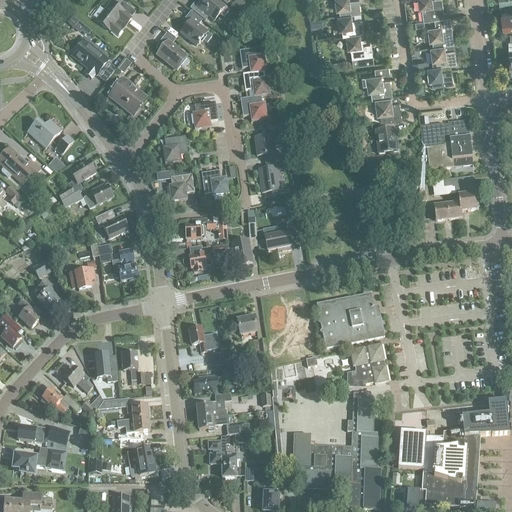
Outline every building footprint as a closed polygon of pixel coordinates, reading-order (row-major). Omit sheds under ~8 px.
[(114,0),(112,3),(97,22),(109,32),(110,31),(118,37),(122,32),(121,31),(126,25),(127,25),(132,20),(131,19),(132,18),(122,10),(126,5),(119,0),(114,0)] [(195,4),(191,10),(206,22),(209,18),(214,23),(220,16),(224,19),(229,12),(214,0),(204,0),(199,6),(198,6),(195,4)] [(352,15),(361,14),(359,0),(350,1),(349,0),(334,0),(336,11),(339,11),(340,16),(352,15)] [(413,0),(415,9),(419,9),(419,11),(422,10),(423,15),(424,22),(435,20),(445,19),(444,12),(441,0),(413,0)] [(511,12),(502,14),(504,29),(511,27),(511,12)] [(190,24),(181,36),(196,48),(203,40),(204,42),(207,44),(212,38),(198,26),(202,22),(191,13),(185,20),(190,24)] [(243,13),(241,16),(241,20),(245,23),(249,17),(243,13)] [(352,15),(340,16),(337,16),(339,31),(342,30),(343,36),(346,35),(360,33),(360,34),(364,33),(362,20),(353,21),(352,15)] [(80,23),(73,17),(67,24),(74,30),(80,23)] [(436,27),(427,28),(430,42),(432,42),(433,47),(445,45),(452,44),(454,44),(452,30),(451,18),(445,19),(435,20),(436,27)] [(317,20),(310,21),(311,30),(318,29),(317,20)] [(360,34),(346,35),(348,49),(351,49),(352,59),(353,67),(372,64),(371,61),(371,56),(372,56),(370,39),(361,40),(360,34)] [(82,46),(72,58),(85,68),(86,67),(90,70),(89,71),(85,75),(92,80),(95,76),(96,77),(97,76),(107,84),(117,70),(108,63),(108,62),(107,61),(106,61),(88,46),(91,43),(84,38),(79,44),(82,46)] [(158,46),(163,49),(157,56),(177,73),(187,60),(163,40),(158,46)] [(433,47),(430,48),(432,62),(435,62),(436,67),(451,65),(457,64),(455,50),(453,50),(452,44),(445,45),(433,47)] [(264,73),(264,74),(267,73),(264,56),(261,57),(260,49),(239,52),(242,71),(249,70),(250,75),(264,73)] [(451,65),(436,67),(427,68),(429,83),(432,82),(433,87),(454,84),(451,65)] [(366,77),(366,76),(362,77),(363,85),(367,85),(368,93),(371,93),(372,100),(393,97),(391,81),(383,82),(383,76),(390,75),(389,66),(374,68),(375,76),(366,77)] [(264,73),(250,75),(243,76),(245,94),(253,93),(253,99),(262,98),(270,97),(268,80),(265,80),(264,74),(264,73)] [(147,100),(123,82),(110,99),(131,116),(138,108),(140,109),(147,100)] [(393,97),(372,100),(375,100),(377,115),(380,115),(381,123),(402,120),(400,103),(392,104),(391,98),(393,97)] [(262,98),(253,99),(240,101),(243,118),(250,117),(251,124),(268,121),(265,105),(263,105),(262,98)] [(215,104),(194,107),(195,115),(193,115),(195,131),(211,129),(210,123),(218,122),(215,104)] [(467,122),(467,123),(449,125),(449,124),(448,124),(448,126),(444,126),(444,125),(420,128),(422,150),(427,149),(429,172),(454,169),(453,168),(472,166),(473,168),(468,122),(467,122)] [(62,133),(50,123),(45,129),(39,123),(28,134),(46,150),(62,133)] [(379,132),(375,133),(378,154),(398,152),(395,130),(390,131),(379,132)] [(278,154),(275,155),(273,137),(255,139),(257,158),(265,157),(266,164),(279,162),(278,154)] [(186,138),(165,141),(166,148),(163,149),(165,165),(182,163),(181,157),(188,156),(186,138)] [(72,146),(66,140),(56,152),(62,157),(72,146)] [(31,161),(27,165),(19,159),(9,150),(0,159),(0,164),(4,168),(1,171),(2,173),(8,179),(10,179),(13,177),(23,186),(35,173),(38,175),(42,171),(31,161)] [(378,170),(365,161),(368,175),(376,173),(378,170)] [(266,164),(267,170),(259,171),(262,194),(279,192),(276,171),(280,171),(279,162),(266,164)] [(83,166),(76,171),(70,175),(70,176),(71,175),(78,186),(77,186),(77,187),(96,175),(95,175),(89,165),(89,164),(83,167),(83,166)] [(62,166),(55,173),(57,175),(66,169),(62,166)] [(220,172),(202,175),(205,196),(212,195),(213,198),(229,195),(227,179),(221,180),(220,172)] [(192,177),(171,180),(172,187),(169,187),(171,204),(188,201),(187,195),(195,194),(192,177)] [(474,178),(444,182),(445,189),(453,188),(453,189),(455,189),(456,194),(476,191),(474,178)] [(92,195),(84,199),(90,211),(114,199),(108,188),(105,189),(105,187),(91,194),(92,195)] [(14,206),(17,203),(21,198),(10,188),(5,193),(11,198),(8,202),(14,206)] [(62,203),(75,195),(71,188),(58,197),(62,203)] [(79,193),(62,203),(62,204),(65,210),(83,201),(79,193)] [(454,206),(434,208),(436,223),(462,220),(461,214),(478,212),(476,195),(458,198),(458,201),(453,202),(454,206)] [(301,213),(298,202),(292,203),(292,207),(294,215),(301,213)] [(294,215),(292,207),(286,208),(287,216),(294,215)] [(123,218),(116,221),(112,212),(95,219),(100,230),(104,228),(110,241),(129,232),(123,218)] [(226,219),(220,219),(217,219),(218,223),(218,231),(219,231),(227,231),(226,219)] [(186,233),(184,234),(185,238),(186,239),(186,241),(202,239),(206,238),(205,230),(207,230),(207,231),(216,230),(215,223),(207,224),(207,220),(192,221),(192,226),(185,227),(186,233)] [(281,236),(264,239),(267,253),(277,251),(278,254),(292,251),(291,248),(288,234),(286,224),(278,225),(281,236)] [(256,225),(249,226),(250,240),(257,239),(256,225)] [(248,241),(233,244),(237,267),(253,264),(248,241)] [(99,258),(96,246),(90,247),(93,259),(99,258)] [(97,246),(96,246),(99,258),(100,258),(113,255),(111,246),(98,249),(97,246)] [(191,258),(189,258),(191,271),(193,270),(194,274),(203,273),(202,268),(207,267),(211,266),(211,262),(218,261),(217,259),(222,258),(228,258),(228,256),(226,247),(218,248),(212,249),(202,250),(203,256),(199,256),(191,258)] [(119,253),(120,262),(112,264),(116,281),(121,280),(121,284),(138,281),(134,263),(135,263),(132,251),(119,253)] [(75,275),(70,276),(72,291),(78,290),(78,293),(93,291),(92,282),(95,282),(93,272),(95,271),(94,263),(93,262),(87,263),(89,272),(75,275)] [(45,263),(33,270),(39,281),(52,274),(45,263)] [(61,302),(50,291),(52,289),(45,282),(38,288),(41,291),(35,297),(38,300),(37,300),(49,313),(61,302)] [(371,295),(317,306),(326,351),(385,339),(381,318),(376,319),(371,295)] [(23,300),(18,306),(26,313),(20,319),(31,331),(41,320),(39,318),(32,312),(30,310),(31,308),(23,300)] [(7,316),(0,323),(0,328),(6,334),(0,340),(13,351),(14,349),(16,351),(20,347),(18,345),(21,342),(22,341),(23,340),(18,336),(23,331),(7,316)] [(254,318),(237,322),(240,337),(257,334),(254,318)] [(202,329),(189,331),(192,347),(200,346),(202,355),(208,354),(207,352),(219,350),(217,338),(209,340),(209,337),(204,338),(202,329)] [(266,341),(258,342),(259,349),(259,357),(260,359),(268,359),(266,341)] [(347,375),(347,389),(366,390),(366,386),(375,385),(375,386),(389,383),(381,346),(350,352),(353,368),(355,368),(356,373),(347,375)] [(125,362),(123,362),(124,372),(131,372),(132,383),(137,382),(138,387),(146,386),(145,375),(138,376),(137,354),(124,355),(125,362)] [(218,368),(224,367),(225,367),(223,355),(212,356),(214,368),(218,368)] [(109,373),(108,359),(108,357),(95,358),(96,374),(97,381),(107,380),(108,385),(118,384),(117,372),(109,373)] [(316,359),(306,361),(308,369),(317,367),(316,359)] [(344,361),(330,362),(331,377),(345,376),(344,361)] [(63,380),(62,381),(65,386),(68,385),(74,390),(79,385),(89,394),(94,388),(88,383),(90,381),(85,376),(84,378),(72,367),(62,379),(63,380)] [(223,381),(240,380),(240,370),(222,372),(223,381)] [(199,379),(199,383),(194,383),(195,395),(211,394),(211,395),(219,395),(218,383),(221,382),(220,378),(217,378),(217,377),(199,379)] [(43,401),(41,403),(47,409),(47,408),(49,406),(50,407),(53,411),(55,409),(62,416),(64,414),(70,408),(63,402),(64,401),(63,400),(52,390),(51,390),(50,391),(50,390),(47,390),(45,393),(45,395),(46,396),(42,400),(43,401)] [(354,395),(354,402),(353,423),(348,423),(348,434),(353,435),(352,450),(311,448),(311,438),(295,437),(294,468),(302,469),(302,474),(299,474),(298,489),(330,490),(330,482),(336,482),(336,485),(346,486),(345,510),(360,510),(360,507),(364,507),(364,510),(380,511),(382,471),(377,471),(379,435),(374,434),(375,403),(366,403),(366,396),(354,395)] [(262,397),(262,408),(271,408),(271,396),(262,397)] [(119,402),(103,403),(104,411),(120,409),(119,402)] [(88,403),(82,410),(90,418),(96,412),(88,403)] [(443,435),(443,440),(425,438),(424,471),(422,492),(420,492),(419,507),(467,510),(466,511),(495,511),(496,504),(476,502),(480,439),(509,436),(506,403),(488,405),(489,416),(485,417),(483,417),(462,419),(462,422),(459,422),(459,428),(463,428),(463,433),(443,435)] [(206,407),(197,408),(198,420),(218,418),(228,416),(227,411),(225,411),(221,412),(221,404),(217,404),(216,404),(206,405),(206,407)] [(132,408),(127,408),(127,416),(133,416),(134,421),(149,420),(148,407),(132,408)] [(218,418),(198,420),(199,432),(214,430),(214,428),(219,427),(227,427),(230,426),(229,416),(228,416),(218,418)] [(342,444),(340,420),(336,420),(336,418),(324,419),(324,425),(331,425),(332,445),(342,444)] [(134,421),(118,423),(118,429),(126,429),(127,435),(118,436),(119,441),(120,441),(142,441),(142,434),(144,434),(150,433),(149,420),(134,421)] [(249,426),(240,427),(240,436),(247,435),(250,435),(249,426)] [(230,428),(227,428),(228,437),(240,436),(240,427),(230,428)] [(20,429),(19,442),(35,444),(42,445),(45,430),(35,428),(35,431),(20,429)] [(53,429),(48,443),(65,448),(70,434),(53,429)] [(424,471),(425,438),(426,432),(401,430),(398,470),(424,471)] [(226,451),(226,438),(221,438),(221,442),(208,443),(208,452),(213,452),(222,452),(222,451),(226,451)] [(120,441),(120,449),(142,450),(142,441),(120,441)] [(136,453),(127,454),(130,467),(154,463),(152,450),(136,453)] [(15,456),(13,470),(21,471),(21,475),(26,476),(26,477),(29,477),(29,476),(35,477),(36,467),(40,468),(40,465),(52,467),(53,463),(65,464),(64,463),(65,454),(67,454),(67,453),(48,451),(47,459),(41,458),(29,456),(29,458),(15,456)] [(213,456),(210,456),(210,466),(222,466),(223,480),(236,480),(235,455),(226,456),(213,456)] [(91,463),(91,474),(101,475),(101,464),(91,463)] [(154,463),(130,467),(132,479),(134,479),(140,478),(156,475),(154,463)] [(277,468),(269,470),(272,481),(280,480),(277,468)] [(245,483),(249,483),(254,483),(254,470),(245,470),(245,483)] [(400,487),(400,479),(400,475),(393,475),(392,486),(400,487)] [(405,491),(403,511),(418,511),(419,507),(420,492),(405,491)] [(278,511),(279,495),(264,494),(263,511),(278,511)] [(23,504),(23,507),(30,508),(41,509),(41,504),(42,497),(23,495),(23,504)] [(114,498),(113,511),(129,511),(129,498),(114,498)] [(2,511),(3,511),(2,511),(52,511),(53,505),(52,505),(41,504),(41,509),(30,508),(23,507),(23,504),(5,503),(4,511),(2,511)]
